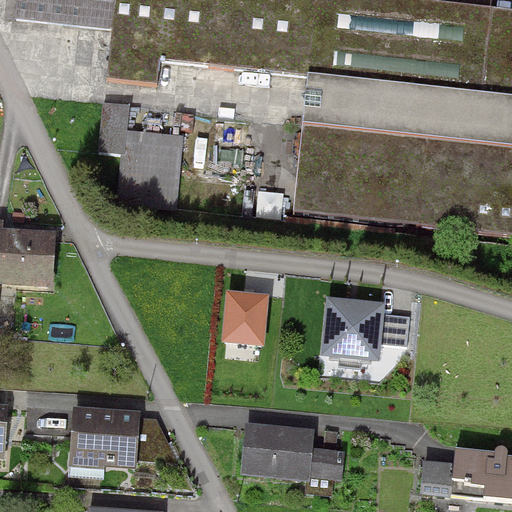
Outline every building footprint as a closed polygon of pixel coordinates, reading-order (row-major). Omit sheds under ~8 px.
[(511,15),(363,0),(16,0),(14,23),(110,33),(110,35),(105,85),(155,90),(158,65),(306,81),(291,218),(511,241),(511,15)] [(102,109),(97,157),(121,160),(128,111),(102,109)] [(0,286),(47,289),(50,244),(0,241),(0,286)] [(267,296),(228,292),(224,339),(262,343),(267,296)] [(375,349),(405,352),(408,322),(378,319),(378,314),(329,309),(324,359),(374,364),(375,349)] [(136,422),(73,417),(69,465),(133,469),(133,464),(162,466),(163,456),(134,454),(136,422)] [(341,460),(309,457),(310,440),(245,433),(241,476),(306,483),(304,498),(329,500),(331,482),(338,483),(341,460)] [(511,463),(506,463),(506,459),(504,455),(500,453),(495,455),(493,459),(454,455),(452,473),(422,470),(419,497),(511,506),(511,463)]
